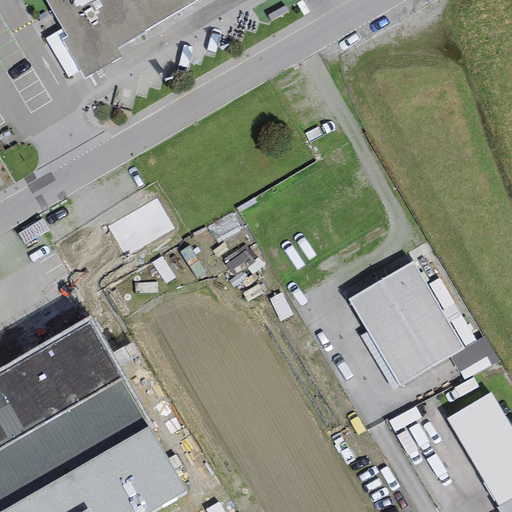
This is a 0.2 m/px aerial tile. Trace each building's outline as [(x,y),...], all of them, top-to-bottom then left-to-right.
[(46,0),(69,38),(62,42),(84,80),(123,57),(117,46),(195,0),(46,0)] [(412,261),(349,299),(400,386),(464,348),(412,261)] [(90,319),(0,370),(0,511),(156,511),(189,493),(90,319)] [(511,429),(491,393),(447,419),(498,506),(511,497),(511,429)] [(511,511),(511,497),(498,506),(496,508),(498,511),(511,511)]
